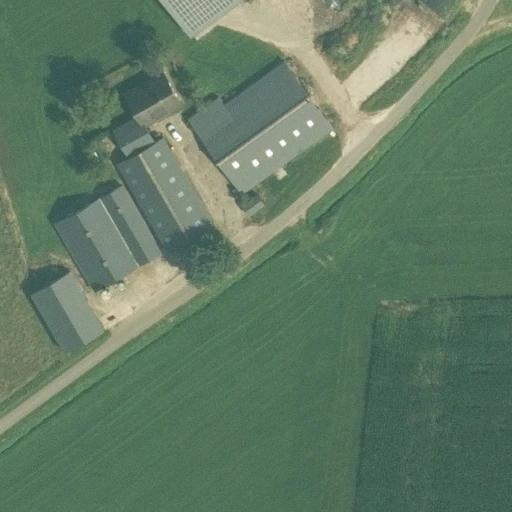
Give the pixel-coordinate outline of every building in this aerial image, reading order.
[(234,0),(168,0),(192,31),(234,0)] [(333,128),(284,60),(224,103),(218,95),(187,117),(193,125),(242,194),(333,128)] [(155,140),(147,123),(181,103),(163,71),(125,92),(137,113),(112,127),(128,157),(116,164),(165,250),(214,222),(164,135),(155,140)] [(93,292),(162,252),(123,183),(54,222),(93,292)] [(248,214),(264,203),(256,193),(241,204),(248,214)] [(65,353),(105,329),(72,270),(31,293),(65,353)]
